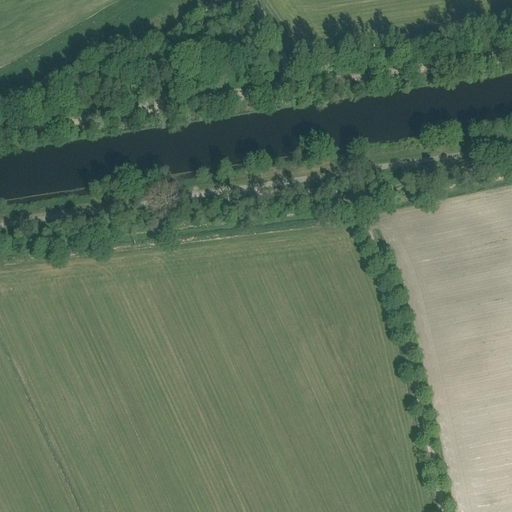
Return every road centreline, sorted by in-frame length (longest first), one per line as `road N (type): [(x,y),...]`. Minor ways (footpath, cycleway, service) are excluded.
road 1 (unclassified): [(0,134),(511,54)]
road 2 (track): [(443,511),(394,291),(357,209)]
road 3 (track): [(511,141),(235,181)]
road 4 (track): [(0,217),(235,181)]
road 5 (track): [(357,209),(459,172),(485,152)]
road 6 (track): [(357,209),(328,196),(243,199),(235,181)]
